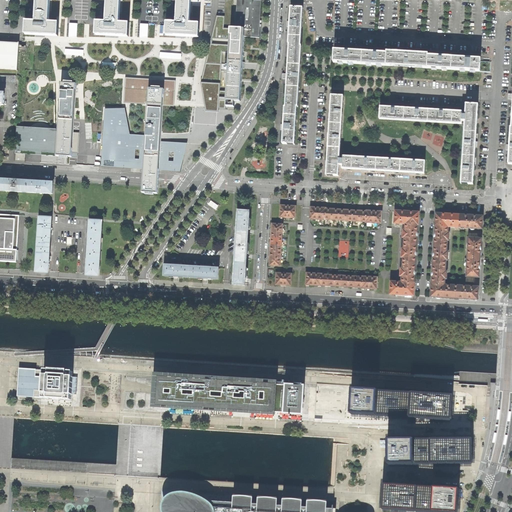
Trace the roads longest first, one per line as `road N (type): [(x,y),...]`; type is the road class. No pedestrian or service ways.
road 1 (residential): [(318,0),(320,33),(500,43)]
road 2 (residential): [(187,181),(0,169)]
road 3 (secondary): [(259,296),(422,307)]
road 4 (residential): [(474,475),(405,468),(404,478),(464,479)]
road 5 (residential): [(500,43),(491,172)]
road 6 (residential): [(187,181),(118,287)]
road 7 (residential): [(140,288),(204,183)]
road 8 (residential): [(428,198),(308,190)]
